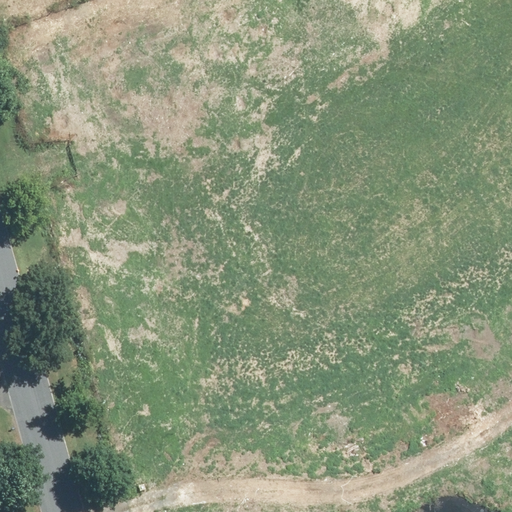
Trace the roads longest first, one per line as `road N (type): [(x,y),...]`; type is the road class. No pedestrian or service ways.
road 1 (residential): [(372,511),(211,31)]
road 2 (unclassified): [(66,511),(0,265)]
